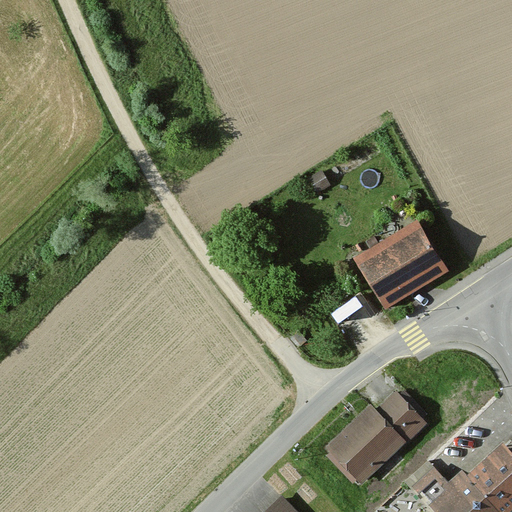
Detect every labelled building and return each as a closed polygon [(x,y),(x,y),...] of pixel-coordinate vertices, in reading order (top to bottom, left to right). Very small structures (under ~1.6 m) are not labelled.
[(447,272),(414,221),(351,262),(383,313),(447,272)] [(422,426),(392,395),(373,414),(367,407),(322,450),(359,488),(422,426)] [(468,477),(500,511),(508,511),(511,509),(511,459),(501,448),(468,477)] [(500,511),(468,477),(462,469),(445,485),(430,469),(408,489),(429,511),(500,511)] [(299,511),(282,494),(263,511),(299,511)]
